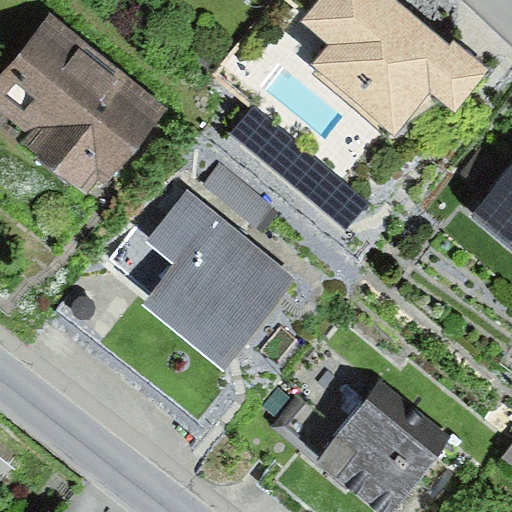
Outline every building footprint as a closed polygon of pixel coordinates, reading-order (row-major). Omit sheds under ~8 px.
[(451,51),(389,0),(322,0),(299,28),(327,51),(310,70),(394,139),(431,95),(457,117),(491,75),(453,44),(451,51)] [(157,112),(46,23),(0,79),(0,124),(89,196),(157,112)] [(369,206),(255,109),(232,136),(346,233),(369,206)] [(219,166),(202,187),(256,232),(274,211),(219,166)] [(511,169),(471,220),(511,253),(511,169)] [(301,283),(187,195),(146,248),(173,269),(139,313),(226,379),(301,283)] [(324,457),(380,384),(325,341),(291,385),(310,400),(288,429),(324,457)] [(399,511),(455,440),(380,384),(324,457),(317,467),(374,511),(399,511)] [(511,449),(503,460),(511,467),(511,449)]
